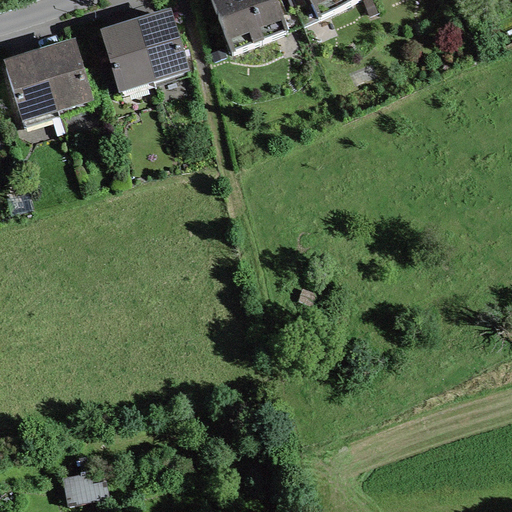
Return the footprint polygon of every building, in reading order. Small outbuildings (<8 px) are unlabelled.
[(304,28),(296,11),(287,14),(281,0),(280,0),(210,0),(233,56),(304,28)] [(296,11),(304,28),(365,0),(302,0),(306,6),(296,11)] [(151,24),(150,19),(136,24),(153,82),(187,71),(171,18),(162,21),(151,24)] [(153,82),(136,24),(122,28),(123,33),(107,38),(103,39),(119,92),(153,82)] [(55,54),(53,49),(39,54),(57,111),(91,101),(75,48),(64,51),(55,54)] [(59,118),(57,111),(39,54),(25,58),(27,63),(12,67),(7,69),(26,129),(59,118)] [(82,505),(108,500),(105,483),(91,486),(89,475),(72,478),(78,506),(82,505)]
